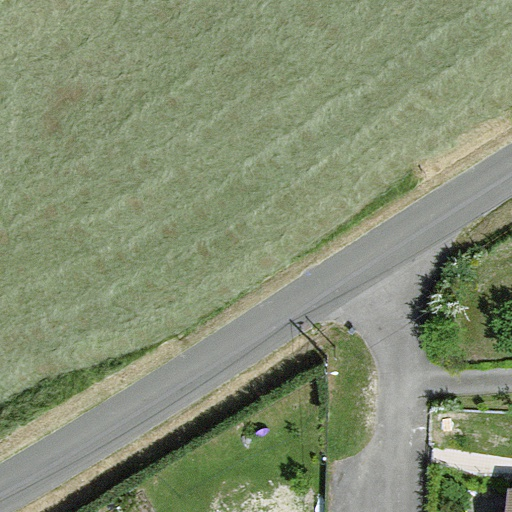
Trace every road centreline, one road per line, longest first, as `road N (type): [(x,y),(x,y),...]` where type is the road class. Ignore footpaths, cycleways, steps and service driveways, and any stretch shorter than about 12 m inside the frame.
road 1 (tertiary): [(378,252),(0,484)]
road 2 (residential): [(378,252),(403,360),(403,511)]
road 3 (tertiary): [(511,168),(378,252)]
